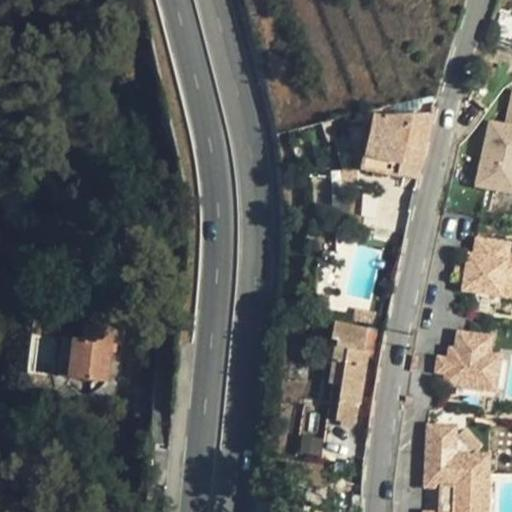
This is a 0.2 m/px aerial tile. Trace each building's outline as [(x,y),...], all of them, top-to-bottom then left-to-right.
[(476,188),(511,192),(511,89),(510,89),(505,122),(485,119),(476,188)] [(407,108),(431,106),(434,96),(407,102),(407,108)] [(344,116),(346,124),(364,120),(362,112),(344,116)] [(373,115),(362,169),(398,177),(401,164),(421,168),(433,113),(373,115)] [(335,139),(330,121),(322,122),(327,141),(335,139)] [(357,223),(376,228),(382,198),(363,194),(357,223)] [(468,255),(466,266),(466,270),(471,270),(470,279),(465,277),(464,281),(462,291),(511,299),(511,262),(507,262),(509,245),(476,239),(474,256),(468,255)] [(466,270),(466,266),(457,264),(454,280),(464,281),(465,277),(470,279),(471,270),(466,270)] [(353,319),(372,323),(374,314),(355,310),(353,319)] [(368,330),(334,324),(331,339),(337,340),(337,346),(348,349),(346,363),(341,386),(336,419),(356,423),(369,351),(364,350),(368,330)] [(108,382),(114,330),(84,326),(82,341),(73,340),(69,377),(108,382)] [(449,349),(447,359),(447,363),(452,364),(451,372),(446,371),(445,375),(444,385),(494,393),(500,357),(488,356),(490,339),(457,333),(455,350),(449,349)] [(346,363),(348,349),(337,346),(334,360),(346,363)] [(447,363),(447,359),(438,358),(435,373),(445,375),(446,371),(451,372),(452,364),(447,363)] [(341,386),(346,363),(334,360),(330,383),(341,386)] [(439,511),(485,511),(489,457),(455,456),(456,427),(428,426),(424,488),(441,488),(439,511)]
